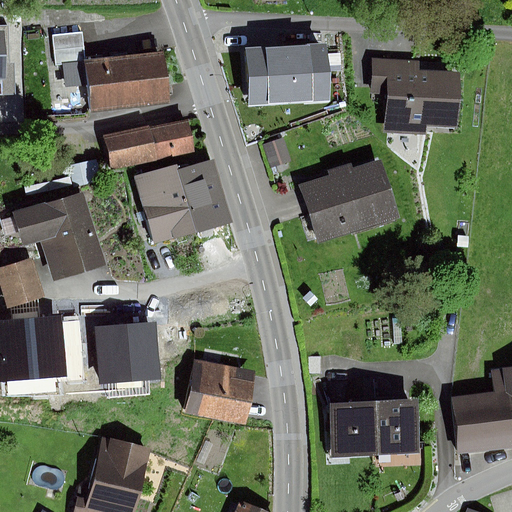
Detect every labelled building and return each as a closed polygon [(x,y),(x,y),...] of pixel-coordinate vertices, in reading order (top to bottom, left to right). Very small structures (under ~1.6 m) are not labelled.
[(0,94),(15,94),(14,64),(8,64),(8,26),(0,26),(0,94)] [(83,33),(52,36),(54,63),(62,63),(85,60),(83,33)] [(327,45),(247,49),(249,106),(330,102),(327,45)] [(85,60),(62,63),(65,87),(87,85),(90,110),(168,102),(162,52),(85,60)] [(420,61),(372,59),(370,94),(389,95),(387,133),(423,135),(424,126),(457,128),(460,75),(419,73),(420,61)] [(148,125),(103,136),(111,171),(196,151),(189,120),(149,129),(148,125)] [(283,139),(264,145),(271,167),(290,161),(283,139)] [(214,159),(177,169),(194,233),(232,223),(214,159)] [(328,176),(299,185),(317,244),(399,218),(380,160),(353,169),(351,163),(326,170),(328,176)] [(176,166),(136,176),(154,244),(194,233),(177,169),(176,166)] [(83,192),(13,212),(22,245),(41,240),(52,280),(103,266),(83,192)] [(29,261),(0,270),(0,284),(8,309),(41,299),(29,261)] [(310,292),(303,299),(311,307),(318,300),(310,292)] [(60,316),(0,320),(0,380),(65,375),(60,316)] [(400,318),(393,319),(394,343),(401,343),(400,318)] [(157,323),(95,329),(100,386),(162,380),(157,323)] [(321,356),(309,356),(309,374),(321,373),(321,356)] [(254,375),(192,362),(181,411),(243,425),(254,375)] [(494,393),(452,398),(458,454),(511,448),(511,368),(492,370),(494,393)] [(418,401),(377,402),(379,456),(420,454),(418,401)] [(379,456),(377,402),(330,404),(332,457),(379,456)] [(133,511),(149,450),(101,438),(86,499),(76,497),(72,511),(133,511)] [(264,511),(239,502),(234,511),(264,511)]
